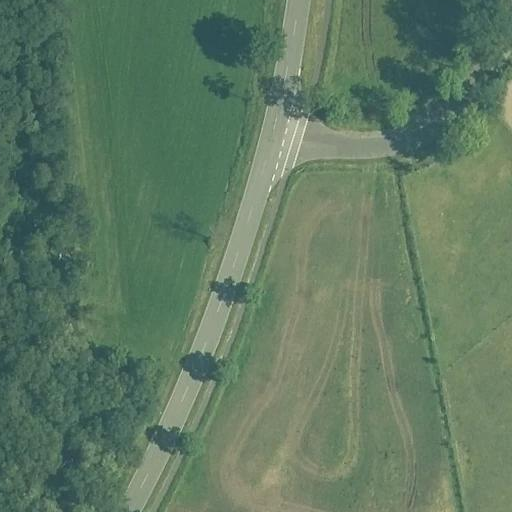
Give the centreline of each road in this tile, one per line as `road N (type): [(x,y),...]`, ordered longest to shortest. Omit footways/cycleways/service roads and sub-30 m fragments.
road 1 (tertiary): [(131,511),(220,311),(274,139)]
road 2 (residential): [(274,139),(393,148),(478,84),(511,42)]
road 3 (tertiary): [(274,139),(300,0)]
